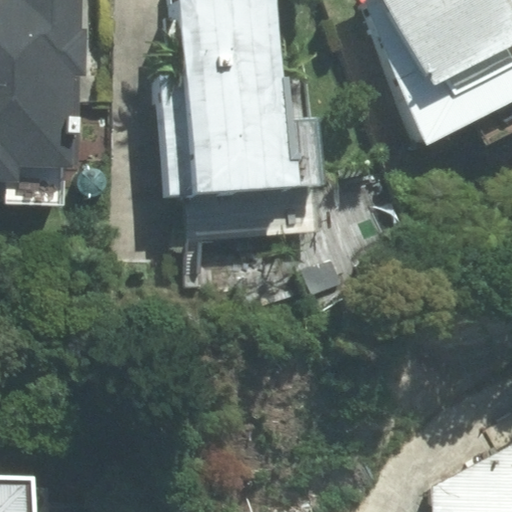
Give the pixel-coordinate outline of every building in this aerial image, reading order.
[(0,0),(0,168),(49,170),(52,0),(0,0)] [(391,153),(511,90),(511,16),(504,0),(348,0),(350,2),(344,5),(391,153)] [(248,85),(245,1),(145,5),(148,79),(131,80),(136,200),(292,194),(289,125),(262,127),(261,84),(248,85)] [(445,464),(443,511),(511,511),(511,353),(409,419),(409,448),(445,464)] [(279,511),(280,475),(111,471),(109,511),(279,511)]
